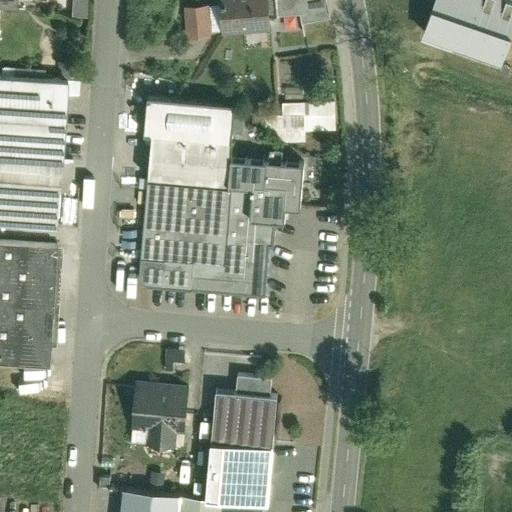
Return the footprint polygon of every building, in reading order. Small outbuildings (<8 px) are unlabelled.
[(71,0),(72,12),(88,12),(88,0),(71,0)] [(266,28),(263,0),(214,0),(215,5),(217,27),(217,32),(266,28)] [(271,0),(273,23),(327,18),(326,9),(324,0),(271,0)] [(511,29),(511,0),(437,0),(427,28),(503,55),(511,29)] [(215,5),(200,6),(200,3),(184,4),(187,34),(203,33),(202,28),(217,27),(215,5)] [(0,224),(55,229),(67,77),(0,74),(0,224)] [(149,94),(147,132),(228,140),(227,145),(233,146),(235,103),(149,94)] [(300,112),(256,113),(257,130),(300,129),(300,112)] [(281,222),(282,210),(298,211),(302,166),(242,162),(243,147),(233,146),(227,145),(228,140),(147,132),(133,278),(141,287),(187,291),(188,276),(261,282),(264,244),(269,244),(270,222),(281,222)] [(56,246),(0,241),(0,362),(42,366),(44,344),(49,344),(56,246)] [(215,388),(210,440),(271,446),(276,395),(269,394),(271,376),(236,372),(234,390),(215,388)] [(188,382),(133,377),(128,427),(147,428),(146,442),(174,445),(176,431),(184,432),(188,382)] [(271,446),(210,440),(205,500),(263,505),(270,506),(271,446)] [(262,511),(263,505),(205,500),(121,492),(119,511),(262,511)]
